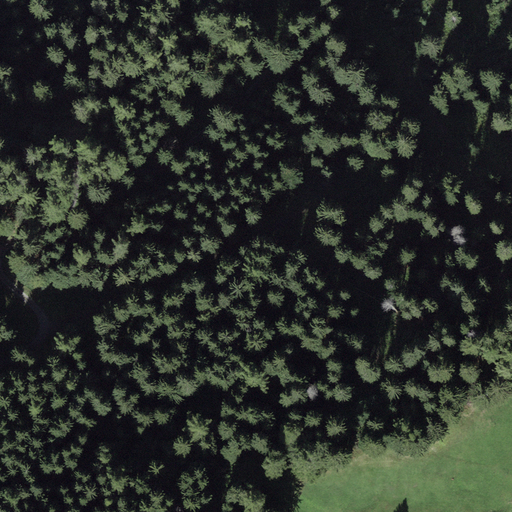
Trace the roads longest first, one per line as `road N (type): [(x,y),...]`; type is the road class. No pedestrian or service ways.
road 1 (track): [(358,0),(233,117),(151,173),(105,149),(78,153),(67,169),(74,199),(0,251)]
road 2 (track): [(46,327),(396,168)]
road 3 (track): [(0,365),(38,343),(46,327),(42,311),(0,273)]
